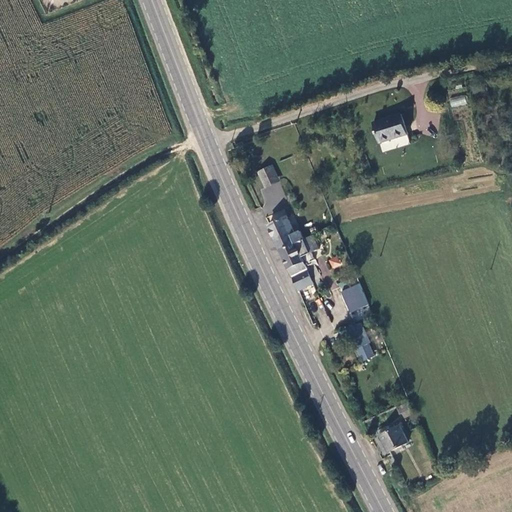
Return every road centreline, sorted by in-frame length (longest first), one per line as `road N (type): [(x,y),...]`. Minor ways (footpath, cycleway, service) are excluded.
road 1 (secondary): [(152,0),(271,288),(383,511)]
road 2 (track): [(511,59),(433,73),(205,141)]
road 3 (track): [(0,260),(149,159),(205,141)]
